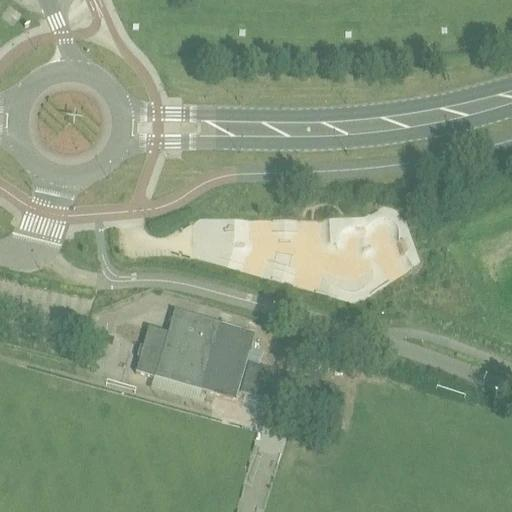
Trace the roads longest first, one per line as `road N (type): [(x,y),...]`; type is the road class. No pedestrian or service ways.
road 1 (unclassified): [(22,252),(95,282),(166,280),(274,308),(511,392)]
road 2 (tertiary): [(118,145),(352,142),(462,124),(511,105)]
road 3 (tertiary): [(511,90),(332,115),(120,110)]
road 4 (tertiary): [(120,110),(109,88),(76,71),(43,78),(21,103)]
road 5 (tertiary): [(19,140),(34,163),(72,176),(99,167),(118,145)]
